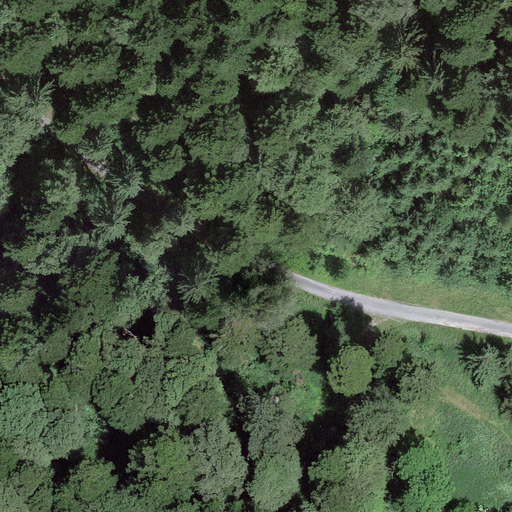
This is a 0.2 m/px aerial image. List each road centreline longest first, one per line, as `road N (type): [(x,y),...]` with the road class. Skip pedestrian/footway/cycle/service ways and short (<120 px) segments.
road 1 (track): [(347,299),(182,222),(0,86)]
road 2 (track): [(511,437),(347,299)]
road 3 (track): [(511,331),(347,299)]
